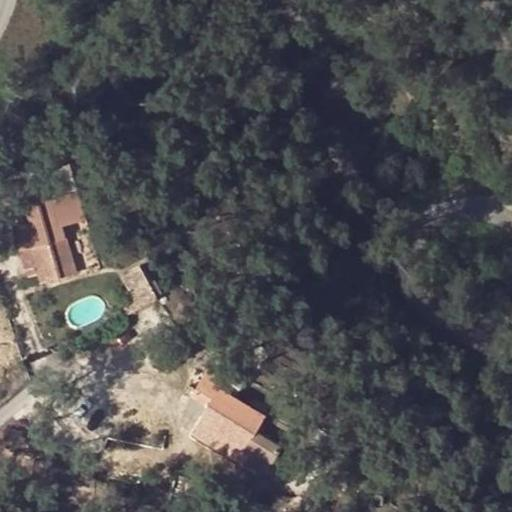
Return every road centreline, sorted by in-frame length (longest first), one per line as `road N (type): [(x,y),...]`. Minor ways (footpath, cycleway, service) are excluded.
road 1 (unclassified): [(429,252),(194,0)]
road 2 (tertiary): [(511,346),(453,313),(430,275),(429,252)]
